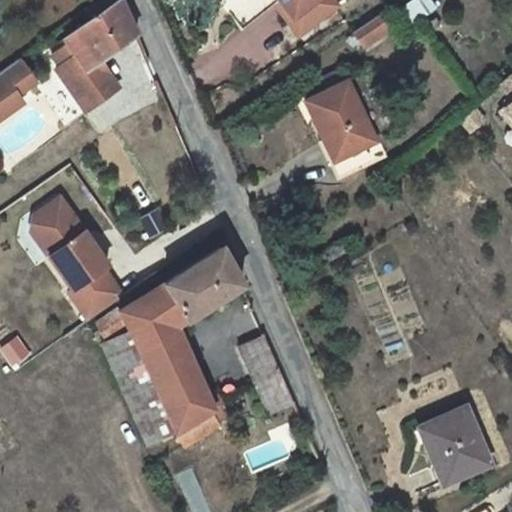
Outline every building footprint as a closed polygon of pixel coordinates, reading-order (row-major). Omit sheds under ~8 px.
[(98,0),(86,9),(91,17),(64,37),(66,41),(51,52),(60,64),(55,67),(85,110),(118,87),(108,71),(100,77),(92,65),(137,33),(121,0),(98,0)] [(273,0),(243,0),(229,11),(242,29),(276,3),(273,0)] [(280,0),(293,16),(314,0),(280,0)] [(379,16),(354,32),(363,46),(388,29),(379,16)] [(31,76),(18,59),(0,71),(0,81),(0,82),(5,89),(9,86),(16,96),(17,95),(27,88),(23,82),(31,76)] [(322,78),(328,90),(346,81),(340,70),(322,78)] [(511,71),(499,83),(511,97),(511,98),(503,107),(511,117),(511,71)] [(35,83),(31,76),(23,82),(27,88),(35,83)] [(5,89),(0,82),(0,81),(0,116),(21,101),(17,95),(16,96),(9,86),(5,89)] [(340,176),(385,156),(377,139),(373,141),(346,81),(328,90),(305,100),(322,138),(340,176)] [(511,117),(503,107),(499,111),(511,125),(511,117)] [(340,176),(322,138),(315,141),(333,180),(340,176)] [(50,240),(42,246),(73,290),(69,292),(89,320),(123,296),(104,268),(109,265),(96,246),(93,248),(82,233),(85,231),(61,197),(44,209),(50,216),(48,217),(45,234),(50,240)] [(31,230),(42,246),(50,240),(45,234),(48,217),(50,216),(44,209),(33,216),(31,230)] [(148,237),(165,227),(155,211),(138,221),(148,237)] [(85,231),(82,233),(93,248),(96,246),(85,231)] [(251,289),(235,252),(226,257),(219,246),(119,311),(118,308),(96,323),(97,325),(91,328),(97,339),(129,327),(178,433),(179,432),(216,412),(223,425),(236,419),(229,406),(244,399),(239,389),(210,401),(182,330),(251,289)] [(129,327),(97,339),(144,446),(178,433),(129,327)] [(269,413),(294,402),(264,335),(238,346),(269,413)] [(464,407),(418,427),(442,484),(489,464),(464,407)] [(216,412),(179,432),(188,448),(226,431),(223,425),(216,412)]
